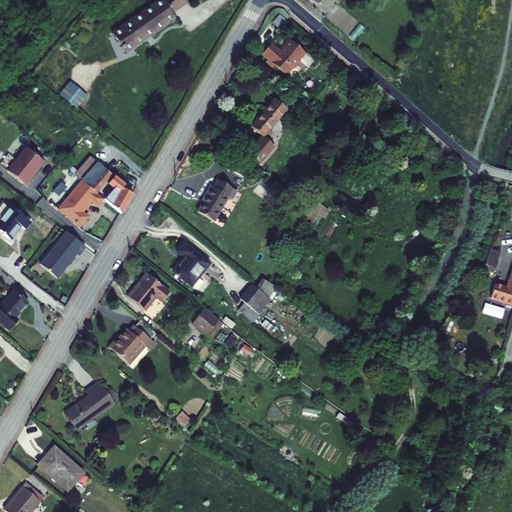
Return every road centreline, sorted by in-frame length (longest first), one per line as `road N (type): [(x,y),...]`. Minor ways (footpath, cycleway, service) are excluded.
road 1 (tertiary): [(0,444),(259,0)]
road 2 (track): [(329,511),(407,433),(414,415),(406,330),(464,228),(474,164)]
road 3 (residential): [(289,0),(466,158),(511,177)]
